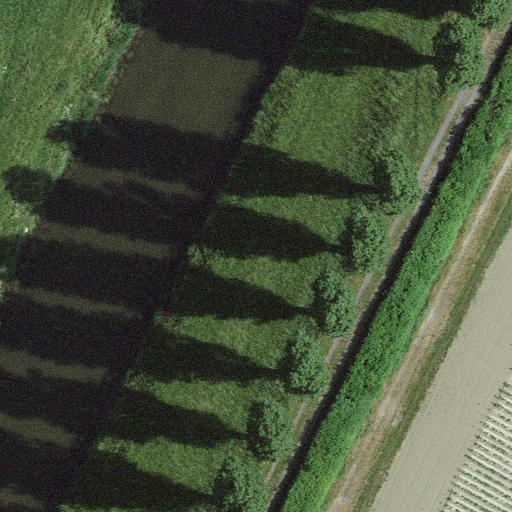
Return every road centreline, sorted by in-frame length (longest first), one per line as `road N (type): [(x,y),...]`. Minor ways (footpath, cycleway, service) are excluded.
road 1 (track): [(511,0),(261,511)]
road 2 (track): [(511,171),(343,511)]
